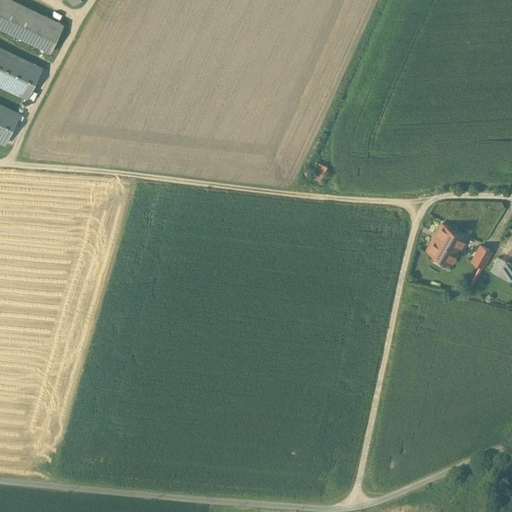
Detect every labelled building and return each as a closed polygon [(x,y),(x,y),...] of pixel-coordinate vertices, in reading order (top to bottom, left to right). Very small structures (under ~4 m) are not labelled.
[(36,12),(10,0),(0,0),(0,27),(23,39),(36,12)] [(63,25),(36,12),(23,39),(50,52),(63,25)] [(42,69),(0,48),(0,84),(33,101),(37,93),(31,91),(42,69)] [(23,117),(0,105),(0,141),(5,144),(17,119),(21,121),(23,117)] [(318,163),(311,178),(320,182),(327,167),(318,163)] [(466,238),(442,224),(427,251),(452,264),(466,238)] [(491,252),(481,246),(472,262),(482,267),(491,252)] [(497,257),(490,271),(498,275),(511,282),(511,265),(506,262),(505,261),(497,257)]
